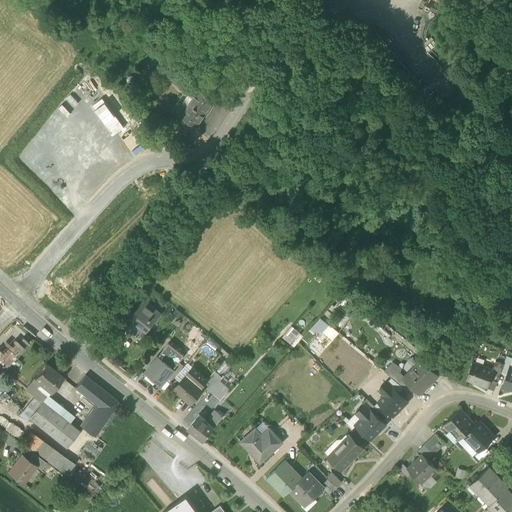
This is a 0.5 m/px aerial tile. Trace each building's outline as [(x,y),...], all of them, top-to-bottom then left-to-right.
[(428,0),(424,10),(425,23),(428,25),(437,17),(444,0),(428,0)] [(376,25),(374,26),(376,34),(418,82),(421,83),(424,80),(424,76),(383,29),(376,25)] [(432,45),(428,49),(443,67),(451,60),(436,42),(432,45)] [(229,81),(238,87),(251,68),(242,62),(229,81)] [(456,67),(446,74),(458,88),(462,84),(467,81),(456,67)] [(184,92),(188,94),(194,86),(190,83),(184,92)] [(215,100),(194,86),(188,94),(193,98),(186,107),(182,104),(176,113),(196,126),(215,100)] [(429,86),(421,92),(433,107),(441,100),(429,86)] [(133,333),(140,339),(146,332),(149,328),(160,314),(143,300),(130,316),(140,324),(138,326),(133,333)] [(366,317),(392,338),(396,332),(371,311),(366,317)] [(165,318),(175,326),(179,320),(170,312),(165,318)] [(138,326),(140,324),(130,316),(129,318),(133,321),(138,326)] [(138,326),(133,321),(124,332),(130,337),(133,333),(138,326)] [(289,338),(295,344),(303,334),(297,329),(289,338)] [(116,336),(111,332),(106,340),(111,343),(116,336)] [(13,334),(0,348),(15,361),(32,342),(24,335),(19,340),(13,334)] [(184,356),(168,343),(158,356),(173,369),(179,362),(184,356)] [(173,369),(158,356),(145,372),(161,384),(168,376),(173,369)] [(511,357),(506,356),(504,363),(495,360),(492,369),(493,369),(491,376),(498,378),(501,372),(507,374),(509,367),(510,367),(511,361),(511,357)] [(411,384),(420,393),(437,376),(427,366),(426,367),(420,361),(403,378),(410,385),(411,384)] [(173,369),(168,376),(172,380),(183,366),(179,362),(173,369)] [(188,373),(193,367),(188,362),(175,377),(180,382),(188,373)] [(478,383),(487,387),(491,376),(493,369),(492,369),(473,362),(467,379),(478,383)] [(49,393),(49,394),(62,377),(55,371),(46,363),(34,378),(40,383),(39,385),(49,393)] [(406,390),(410,385),(403,378),(390,364),(384,371),(388,375),(400,385),(406,390)] [(193,367),(188,373),(180,382),(174,389),(190,404),(204,388),(202,385),(207,379),(193,367)] [(511,367),(510,367),(509,367),(507,374),(502,386),(511,389),(511,388),(511,367)] [(228,390),(218,381),(222,377),(214,370),(207,379),(202,385),(204,388),(209,392),(219,400),(228,390)] [(94,403),(98,406),(107,392),(85,375),(75,387),(94,403)] [(384,379),(386,382),(387,382),(396,390),(400,385),(388,375),(384,379)] [(498,378),(491,376),(487,387),(494,390),(498,378)] [(40,383),(34,378),(25,390),(33,397),(41,403),(45,398),(48,395),(49,393),(39,385),(40,383)] [(378,401),(393,415),(407,401),(396,390),(387,382),(386,382),(379,390),(384,395),(378,401)] [(98,406),(88,419),(82,427),(83,428),(95,436),(119,401),(111,396),(107,392),(98,406)] [(73,415),(48,395),(45,398),(71,418),(73,415)] [(41,403),(33,397),(19,415),(27,421),(30,416),(41,403)] [(45,398),(41,403),(67,423),(71,418),(45,398)] [(365,405),(373,413),(378,409),(366,398),(362,403),(364,405),(365,405)] [(79,433),(67,423),(41,403),(30,416),(67,446),(77,432),(79,433)] [(98,406),(94,403),(79,425),(82,427),(98,406)] [(356,425),(371,439),(385,424),(373,413),(365,405),(364,405),(357,413),(362,418),(356,425)] [(461,438),(464,436),(475,425),(460,409),(443,424),(450,431),(452,429),(461,438)] [(209,423),(214,427),(223,416),(216,410),(211,416),(209,423)] [(187,429),(203,441),(204,440),(214,427),(209,423),(198,414),(187,429)] [(479,421),(475,425),(464,436),(470,442),(470,441),(479,451),(482,448),(494,437),(479,421)] [(268,428),(261,435),(274,449),(281,442),(268,428)] [(241,442),(253,454),(255,452),(263,460),(274,449),(261,435),(255,429),(241,442)] [(23,443),(67,475),(75,464),(31,433),(23,443)] [(435,435),(424,445),(418,450),(422,454),(427,459),(433,454),(444,444),(435,435)] [(329,456),(342,469),(349,461),(348,460),(360,447),(349,436),(329,456)] [(473,457),(477,462),(487,453),(482,448),(479,451),(473,457)] [(260,462),(263,460),(255,452),(253,454),(260,462)] [(35,466),(40,470),(46,462),(34,453),(28,460),(35,465),(35,466)] [(407,468),(422,483),(436,469),(427,459),(422,454),(407,468)] [(10,473),(23,482),(35,466),(35,465),(28,460),(23,455),(10,473)] [(284,496),(290,489),(302,477),(285,460),(266,478),(284,496)] [(479,494),(498,476),(488,466),(470,484),(470,485),(472,483),(481,492),(479,494)] [(324,483),(332,491),(337,486),(342,482),(332,471),(327,476),(329,478),(324,483)] [(308,472),(302,477),(290,489),(304,504),(311,497),(312,499),(322,489),(315,481),(316,480),(308,472)] [(487,505),(488,506),(508,486),(498,476),(479,494),(480,495),(482,493),(490,502),(489,504),(487,505)] [(501,511),(511,501),(511,493),(507,488),(508,487),(508,486),(488,506),(490,505),(496,511),(501,511)] [(198,511),(186,495),(162,511),(198,511)] [(511,511),(511,501),(501,511),(511,511)]
